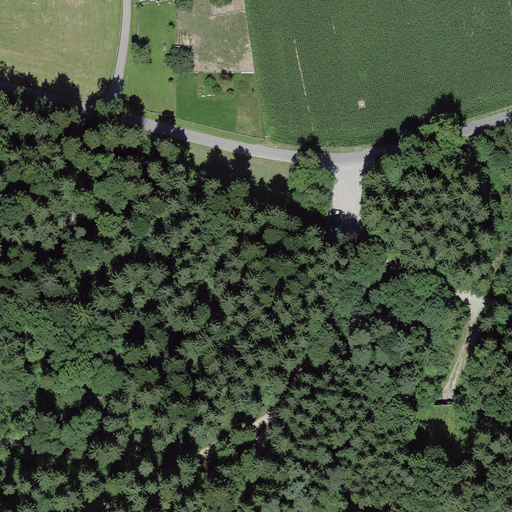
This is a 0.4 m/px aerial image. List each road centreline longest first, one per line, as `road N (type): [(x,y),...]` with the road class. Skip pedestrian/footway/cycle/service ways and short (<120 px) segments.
road 1 (unclassified): [(0,86),(196,138),(341,160),(511,114)]
road 2 (track): [(341,160),(359,251),(350,280),(230,511)]
road 3 (track): [(75,511),(281,410)]
road 4 (track): [(511,310),(359,251)]
